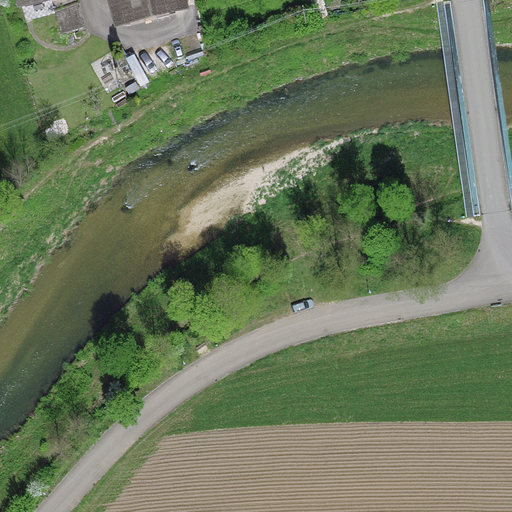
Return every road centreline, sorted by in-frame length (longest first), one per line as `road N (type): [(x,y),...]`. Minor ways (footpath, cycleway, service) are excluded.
road 1 (unclassified): [(53,511),(199,372),(285,334),(509,287)]
road 2 (residential): [(509,287),(461,0)]
